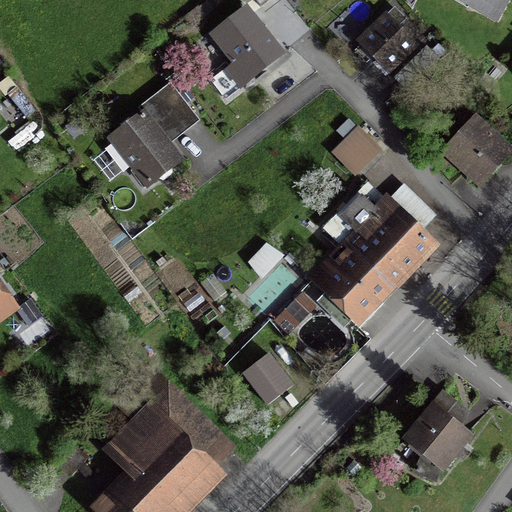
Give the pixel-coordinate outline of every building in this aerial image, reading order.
[(252,0),(259,8),(270,0),(252,0)] [(467,6),(496,23),(509,0),(469,0),(471,1),(467,6)] [(393,10),(358,45),(386,74),(414,47),(396,28),(400,24),(403,21),(393,10)] [(238,87),(278,56),(264,39),(244,13),(214,37),(236,65),(226,72),(238,87)] [(426,71),(438,62),(425,48),(414,58),(426,71)] [(194,116),(174,90),(147,111),(168,137),(194,116)] [(132,167),(147,187),(156,180),(162,182),(170,175),(169,169),(178,162),(165,145),(142,115),(133,122),(127,120),(119,127),(120,132),(111,139),(113,143),(109,152),(122,168),(132,167)] [(444,154),(479,185),(508,153),(474,122),(444,154)] [(375,150),(357,131),(333,155),(351,173),(375,150)] [(314,276),(355,316),(426,243),(385,203),(384,204),(367,188),(325,231),(342,248),(314,276)] [(0,317),(13,308),(0,291),(0,317)] [(274,324),(285,336),(307,314),(295,302),(274,324)] [(266,407),(291,387),(267,356),(242,375),(266,407)] [(102,511),(161,511),(226,446),(167,389),(106,451),(135,479),(102,511)] [(466,437),(465,437),(454,428),(459,422),(454,418),(460,410),(442,396),(430,410),(432,411),(407,441),(423,454),(413,472),(434,482),(440,468),(466,437)]
